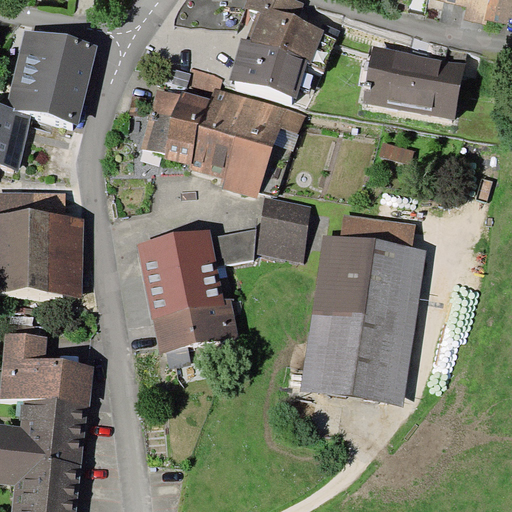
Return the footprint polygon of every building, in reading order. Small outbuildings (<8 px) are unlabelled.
[(304,4),(291,0),(247,0),(245,7),(257,11),(248,40),(242,38),(229,78),(297,99),(308,65),(326,71),(336,38),(322,34),(324,28),(299,20),(304,4)] [(486,25),(487,21),(508,25),(509,18),(511,18),(511,0),(440,0),(467,5),(464,21),(486,25)] [(26,28),(6,107),(32,113),(78,125),(99,46),(26,28)] [(464,63),(373,47),(363,103),(454,120),(464,63)] [(187,86),(190,74),(176,70),(173,82),(187,86)] [(223,78),(191,70),(190,74),(187,86),(185,91),(211,99),(214,89),(220,90),(223,78)] [(220,90),(214,89),(211,99),(194,167),(192,170),(222,178),(219,189),(258,200),(260,193),(280,199),(297,134),(301,135),(307,114),(220,90)] [(164,159),(194,167),(211,99),(185,91),(181,91),(180,95),(157,90),(142,148),(166,154),(164,159)] [(0,166),(20,171),(32,113),(6,107),(0,105),(0,166)] [(415,156),(384,146),(379,162),(411,171),(415,156)] [(0,216),(65,217),(66,194),(0,192),(0,216)] [(267,199),(257,254),(302,262),(312,207),(267,199)] [(344,215),(341,236),(413,247),(416,225),(344,215)] [(65,217),(0,216),(0,295),(83,297),(84,218),(65,217)] [(154,318),(160,352),(239,337),(231,295),(223,297),(217,267),(212,237),(210,228),(138,242),(152,318),(154,318)] [(254,261),(256,230),(212,237),(217,267),(254,261)] [(324,234),(301,391),(404,406),(427,249),(413,247),(341,236),(324,234)] [(5,333),(0,393),(0,398),(24,401),(88,406),(91,406),(94,364),(45,360),(47,337),(5,333)] [(77,511),(88,406),(24,401),(22,426),(0,424),(0,483),(15,485),(12,511),(77,511)]
